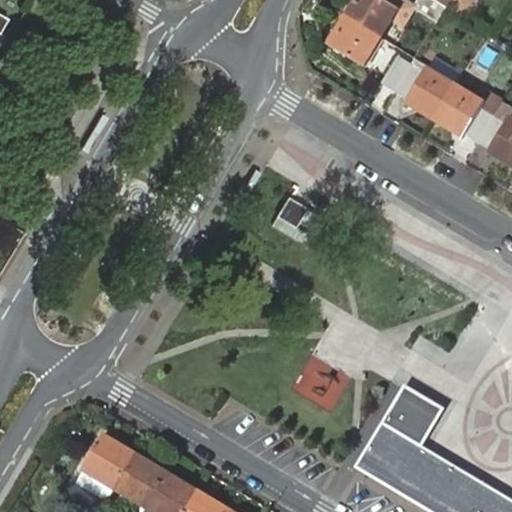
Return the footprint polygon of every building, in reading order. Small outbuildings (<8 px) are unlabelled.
[(346,19),(381,40),(404,3),(400,0),(384,0),(384,1),(383,0),(363,0),(360,6),(356,3),(346,19)] [(448,11),(429,0),(420,0),(415,10),(439,25),(448,11)] [(429,0),(448,11),(450,12),(455,4),(457,0),(429,0)] [(457,0),(455,4),(450,12),(463,20),(475,0),(457,0)] [(0,32),(1,33),(10,16),(0,10),(0,32)] [(365,69),(381,40),(346,19),(337,33),(342,37),(334,50),(365,69)] [(383,86),(398,96),(414,68),(399,58),(383,86)] [(436,124),(457,89),(426,71),(424,74),(414,68),(398,96),(408,102),(406,105),(436,124)] [(485,106),(457,89),(436,124),(450,133),(453,129),(478,145),(496,116),(483,109),(485,106)] [(508,124),(496,116),(478,145),(504,160),(502,163),(511,168),(511,121),(510,121),(508,124)] [(73,157),(82,141),(71,133),(60,150),(73,157)] [(313,214),(289,200),(278,219),(301,233),(313,214)] [(328,409),(347,381),(318,361),(298,390),(328,409)] [(413,393),(369,464),(446,511),(511,511),(511,509),(422,454),(425,450),(447,414),(413,393)] [(116,491),(136,457),(105,438),(83,471),(116,491)] [(422,454),(511,509),(511,503),(425,450),(422,454)] [(147,509),(168,475),(136,457),(116,491),(147,509)] [(366,469),(435,511),(446,511),(369,464),(366,469)] [(109,502),(116,491),(83,471),(77,482),(109,502)] [(151,511),(188,511),(199,494),(168,475),(147,509),(151,511)] [(228,511),(199,494),(188,511),(228,511)]
